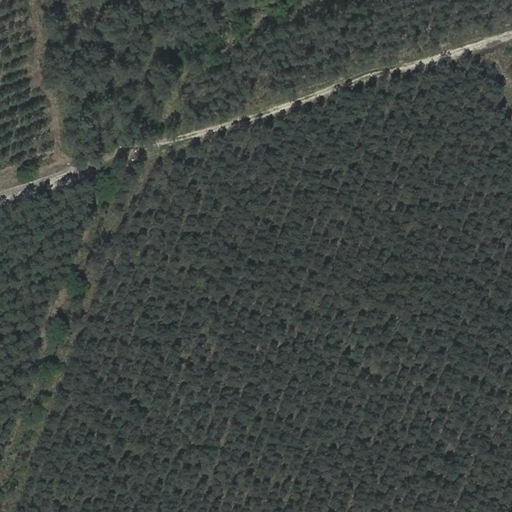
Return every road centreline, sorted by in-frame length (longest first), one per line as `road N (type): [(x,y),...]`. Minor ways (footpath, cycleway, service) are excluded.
road 1 (track): [(511,33),(201,134),(126,146),(87,168),(0,193)]
road 2 (track): [(0,459),(93,205),(87,168)]
